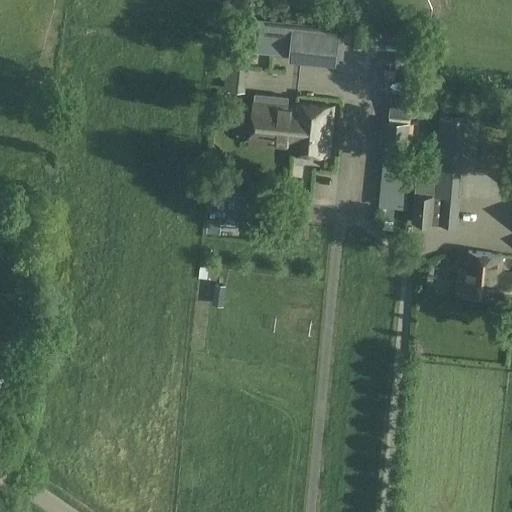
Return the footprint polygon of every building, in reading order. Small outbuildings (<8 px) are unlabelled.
[(290,59),(334,64),(337,36),(293,31),(290,59)] [(371,42),(369,67),(419,72),(421,47),(371,42)] [(267,94),(267,102),(255,101),(251,139),(292,143),(291,151),(329,154),(333,105),(296,101),(296,105),(287,104),(288,96),(267,94)] [(410,118),(412,99),(391,96),(391,97),(389,116),(394,116),(410,118)] [(435,163),(425,162),(416,161),(411,222),(456,226),(465,112),(439,110),(435,163)] [(382,150),(407,153),(408,136),(383,134),(382,150)] [(210,258),(222,258),(222,244),(210,244),(210,258)] [(459,266),(456,291),(511,297),(511,272),(500,271),(502,254),(467,250),(465,267),(459,266)] [(0,326),(0,347),(2,348),(9,330),(0,326)] [(0,387),(10,363),(0,359),(0,387)]
